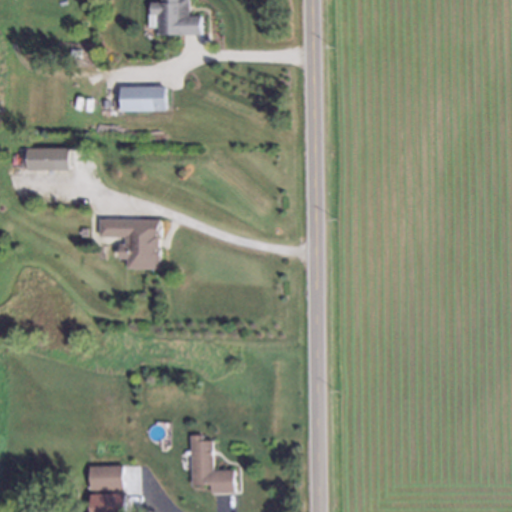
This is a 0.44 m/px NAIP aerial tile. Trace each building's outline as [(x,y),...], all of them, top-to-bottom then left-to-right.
[(160,0),(187,0),(188,18),(200,18),(201,34),(161,35),(160,15),(150,15),(150,4),(160,4),(160,0)] [(69,49),(80,50),(80,58),(69,57),(69,49)] [(124,88),(125,113),(169,112),(168,88),(124,88)] [(26,150),(68,150),(68,173),(25,173),(25,166),(19,166),(19,154),(26,154),(26,150)] [(102,241),(103,221),(160,222),(158,271),(129,271),(129,261),(121,261),(122,241),(102,241)] [(193,437),(194,488),(214,487),(214,495),(240,495),(239,472),(215,472),(215,442),(205,442),(205,436),(193,437)] [(93,468),(94,492),(128,491),(126,467),(93,468)]
